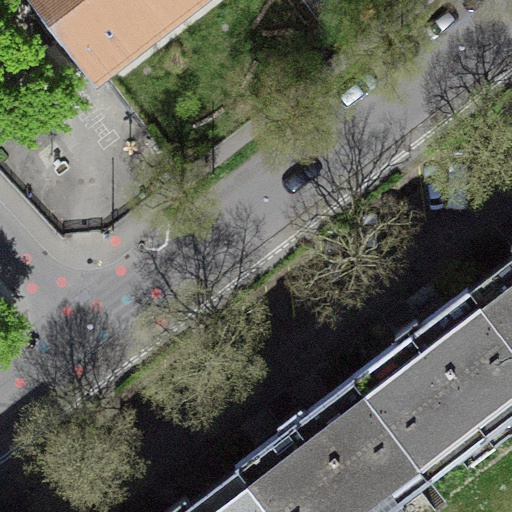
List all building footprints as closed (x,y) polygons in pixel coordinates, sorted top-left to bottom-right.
[(184,0),(48,0),(60,14),(99,65),(184,0)] [(511,246),(511,255),(469,288),(511,345),(511,244),(511,245),(511,246)] [(353,377),(428,476),(511,411),(511,345),(469,288),(422,324),(417,317),(406,326),(395,334),(400,341),(353,377)] [(284,429),(237,465),(272,511),(381,511),(428,476),(353,377),(306,413),(301,406),(290,414),(279,422),(284,429)] [(272,511),(237,465),(190,501),(185,495),(174,503),(163,511),(164,511),(272,511)]
